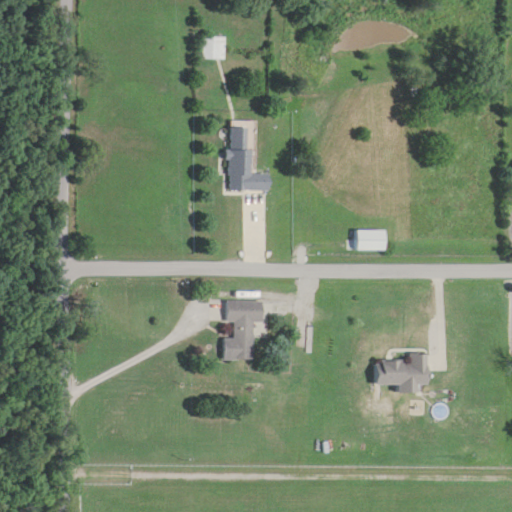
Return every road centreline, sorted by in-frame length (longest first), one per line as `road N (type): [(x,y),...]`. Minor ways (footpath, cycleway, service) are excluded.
road 1 (residential): [(69,511),(67,0)]
road 2 (residential): [(511,274),(67,266)]
